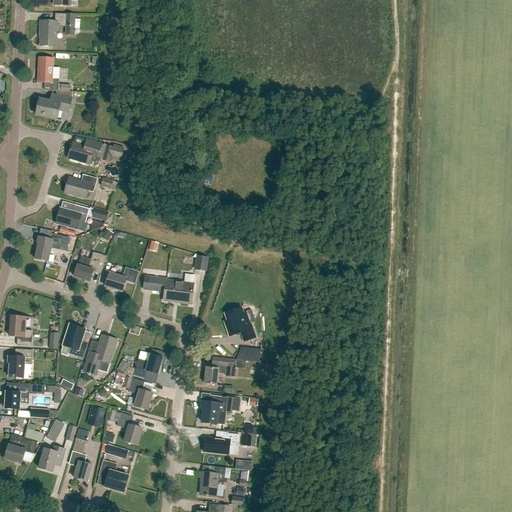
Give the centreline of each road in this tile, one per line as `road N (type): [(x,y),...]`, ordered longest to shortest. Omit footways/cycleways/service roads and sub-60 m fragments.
road 1 (residential): [(164,511),(184,341),(177,329),(3,276)]
road 2 (residential): [(10,215),(40,202),(54,153),(48,138),(13,130)]
road 3 (residential): [(13,130),(19,0)]
